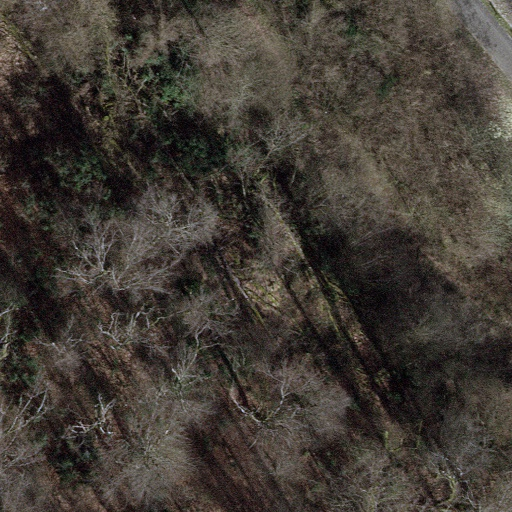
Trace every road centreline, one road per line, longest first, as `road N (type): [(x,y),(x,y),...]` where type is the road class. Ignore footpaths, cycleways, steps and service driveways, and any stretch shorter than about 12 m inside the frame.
road 1 (track): [(511,372),(460,333),(162,0)]
road 2 (track): [(0,206),(52,511)]
